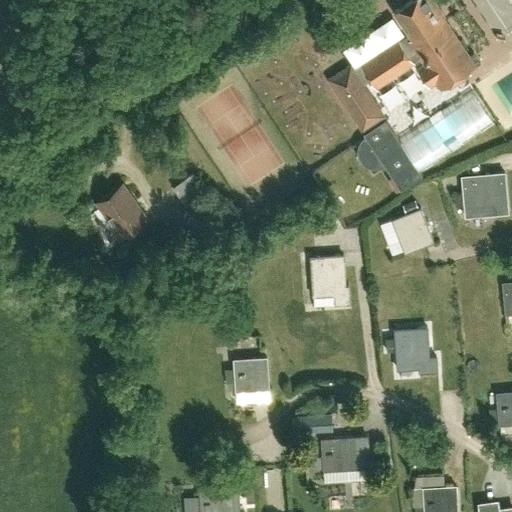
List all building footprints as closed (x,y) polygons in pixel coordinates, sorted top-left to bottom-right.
[(443,19),(430,0),(413,0),(396,11),(411,35),(401,41),(400,39),(353,69),(351,64),(328,77),(361,130),(363,129),(365,132),(363,133),(367,138),(363,141),(361,145),(360,150),(360,155),(365,162),(370,165),(374,166),(379,165),(384,163),(401,189),(422,175),(421,172),(482,132),(460,98),(399,139),(385,119),(384,120),(382,117),(383,116),(363,84),(372,78),(378,86),(423,58),(427,64),(419,69),(430,86),(438,81),(442,88),(477,66),(446,18),(443,19)] [(443,0),(448,8),(463,0),(443,0)] [(511,79),(496,87),(510,119),(511,118),(511,79)] [(254,191),(292,168),(242,87),(204,110),(254,191)] [(462,176),(466,216),(510,213),(506,173),(489,174),(489,179),(474,180),(474,175),(462,176)] [(97,201),(120,235),(146,217),(122,184),(97,201)] [(391,219),(404,253),(434,241),(421,208),(391,219)] [(349,285),(345,286),(343,254),(310,257),(313,288),(314,298),(331,297),(332,301),(350,300),(349,285)] [(511,282),(503,283),(505,314),(511,313),(511,282)] [(431,357),(429,326),(396,329),(399,360),(431,357)] [(238,390),(271,388),(268,357),(236,359),(238,390)] [(500,424),(511,423),(511,391),(497,393),(500,424)] [(369,434),(356,435),(323,438),(326,469),(372,465),(369,434)] [(331,480),(361,479),(360,470),(331,471),(331,480)] [(427,511),(460,511),(458,485),(426,488),(427,511)] [(241,511),(239,486),(234,486),(201,489),(202,511),(241,511)] [(499,500),(483,503),(484,511),(511,511),(511,506),(501,508),(499,500)]
